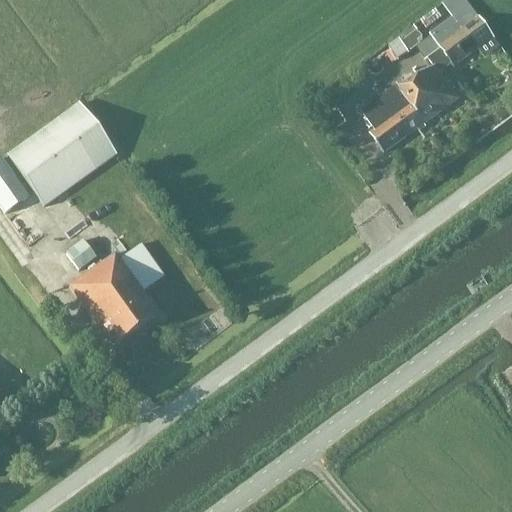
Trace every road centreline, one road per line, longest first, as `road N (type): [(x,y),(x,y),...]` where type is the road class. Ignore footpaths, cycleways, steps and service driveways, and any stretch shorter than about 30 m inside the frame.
road 1 (unclassified): [(35,511),(511,160)]
road 2 (tertiary): [(223,511),(511,299)]
